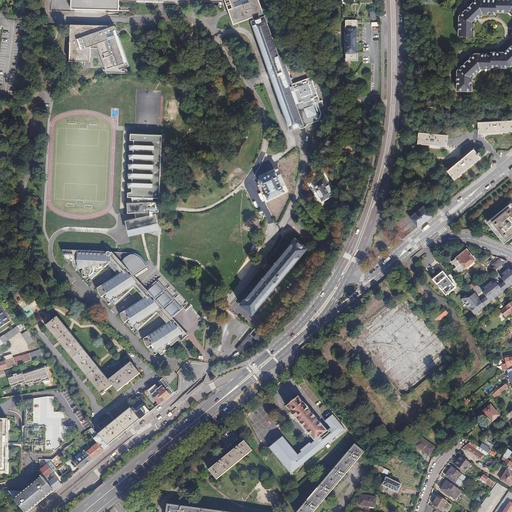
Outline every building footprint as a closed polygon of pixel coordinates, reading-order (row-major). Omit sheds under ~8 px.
[(207,2),(224,2),(223,0),(70,0),(71,9),(116,10),(117,10),(119,10),(119,0),(146,0),(161,0),(163,0),(162,0),(189,0),(189,1),(207,2)] [(238,25),(256,17),(267,13),(261,0),(228,0),(229,0),(238,25)] [(511,15),(511,0),(496,0),(497,0),(479,0),(479,1),(478,1),(477,2),(475,0),(473,3),(474,3),(464,13),(463,12),(461,15),(462,16),(461,18),(461,19),(460,19),(460,37),(475,37),(475,31),(474,31),(474,28),(475,28),(475,24),(483,16),(488,16),(488,15),(491,15),(497,15),(497,13),(503,13),(505,12),(506,13),(510,13),(511,15)] [(267,13),(256,17),(252,21),(251,21),(262,52),(263,55),(266,63),(269,72),(268,73),(269,75),(270,77),(271,77),(289,129),(298,126),(306,123),(306,124),(309,123),(318,120),(317,119),(319,118),(320,119),(322,116),(321,115),(322,114),(318,104),(320,103),(311,77),(292,84),(280,51),(268,17),(265,18),(264,16),(267,13)] [(355,24),(355,20),(345,20),(346,61),(356,60),(356,57),(357,56),(357,52),(356,52),(355,27),(357,28),(357,24),(355,24)] [(106,26),(70,25),(69,60),(78,61),(90,61),(90,48),(98,47),(104,67),(105,69),(106,71),(107,72),(117,73),(115,70),(127,66),(118,36),(115,37),(114,34),(113,30),(114,30),(115,29),(114,27),(114,26),(113,26),(107,28),(106,26)] [(511,46),(504,54),(504,53),(502,53),(501,54),(500,54),(500,53),(492,53),(492,56),(488,56),(488,55),(478,55),(476,57),(474,55),(472,58),(463,68),(462,67),(459,70),(461,72),(460,74),(459,74),(458,91),(474,92),(474,86),(473,85),(473,83),(474,82),(474,79),(482,70),(486,70),(487,69),(488,69),(489,70),(492,70),(492,68),(497,69),(497,68),(499,68),(500,69),(509,68),(511,68),(511,66),(511,46)] [(477,122),(477,129),(477,133),(492,132),(511,132),(511,120),(477,122)] [(448,135),(447,139),(477,129),(477,122),(448,132),(448,135)] [(447,146),(447,139),(448,135),(418,132),(418,143),(447,146)] [(474,150),(462,159),(459,161),(447,171),(454,179),(480,158),(474,150)] [(232,180),(237,186),(249,174),(243,169),(232,180)] [(274,172),(257,180),(259,185),(257,187),(262,197),(265,196),(267,201),(284,193),(274,172)] [(324,177),(312,184),(320,197),(323,196),(325,194),(327,197),(333,194),(324,177)] [(511,205),(509,207),(508,206),(491,219),(492,221),(489,223),(502,239),(505,237),(506,239),(511,234),(511,205)] [(410,218),(417,227),(431,216),(423,207),(410,218)] [(246,309),(252,314),(259,305),(271,292),(307,249),(301,244),(295,239),(269,269),(258,282),(247,295),(240,304),(243,307),(246,309)] [(144,261),(141,257),(138,255),(136,254),(133,253),(132,253),(63,249),(65,255),(66,258),(68,259),(72,259),(72,260),(72,262),(74,267),(76,269),(82,268),(85,267),(86,275),(87,274),(91,278),(110,261),(115,267),(120,272),(116,275),(97,287),(99,293),(101,297),(105,294),(106,295),(110,300),(111,300),(114,304),(133,287),(143,298),(120,313),(121,316),(121,318),(124,322),(129,320),(130,321),(131,323),(133,326),(134,325),(138,330),(156,313),(161,318),(166,323),(163,326),(143,339),(144,344),(147,348),(152,345),(153,346),(156,352),(157,352),(161,355),(173,344),(177,340),(174,335),(175,333),(176,334),(179,331),(181,329),(171,318),(183,307),(182,307),(175,298),(174,297),(167,289),(166,288),(158,279),(146,289),(143,285),(135,277),(137,276),(149,269),(144,261)] [(475,260),(466,249),(455,258),(455,259),(452,262),(455,267),(452,269),(456,275),(463,269),(464,270),(475,260)] [(507,261),(501,259),(494,265),(496,270),(507,261)] [(504,290),(511,282),(511,268),(511,269),(509,267),(502,273),(504,275),(502,277),(504,280),(499,285),(496,281),(494,283),(492,281),(484,288),(486,290),(483,292),(487,296),(481,300),(475,293),(469,298),(467,295),(462,300),(464,303),(465,302),(468,305),(467,306),(469,309),(470,308),(476,314),(486,306),(491,301),(503,290),(504,290)] [(442,271),(432,279),(438,286),(438,285),(440,288),(440,289),(445,296),(456,287),(451,282),(448,284),(446,283),(448,281),(447,279),(445,280),(443,279),(446,276),(442,271)] [(511,303),(511,302),(505,307),(505,308),(500,312),(505,319),(510,315),(511,316),(511,303)] [(0,308),(0,327),(9,321),(0,308)] [(448,314),(443,308),(433,316),(438,322),(448,314)] [(56,317),(45,326),(102,395),(105,392),(105,391),(112,385),(117,391),(140,373),(131,362),(109,380),(56,317)] [(20,332),(16,326),(4,335),(7,340),(20,332)] [(174,335),(177,340),(178,339),(180,342),(185,338),(187,335),(181,329),(179,331),(176,334),(175,333),(174,335)] [(34,340),(28,330),(22,334),(28,344),(34,340)] [(254,338),(257,334),(254,331),(237,350),(242,355),(259,342),(254,338)] [(258,333),(257,334),(254,338),(259,342),(264,338),(258,333)] [(0,370),(45,356),(40,349),(20,357),(20,356),(12,358),(11,355),(3,357),(5,361),(0,362),(0,370)] [(21,374),(6,379),(9,387),(24,381),(25,385),(32,382),(33,384),(40,381),(41,383),(50,380),(45,367),(22,375),(21,374)] [(174,392),(162,378),(158,381),(161,385),(160,386),(157,382),(147,390),(159,404),(174,392)] [(505,383),(492,394),(495,397),(507,386),(505,383)] [(48,397),(25,401),(24,446),(32,446),(32,454),(52,455),(61,447),(65,413),(55,413),(55,397),(48,397)] [(140,404),(133,411),(140,419),(140,420),(150,412),(145,405),(143,407),(140,404)] [(500,415),(491,405),(484,411),(493,421),(500,415)] [(101,431),(98,434),(108,445),(111,442),(140,419),(133,411),(130,408),(111,423),(106,418),(101,423),(105,428),(101,431)] [(331,428),(312,444),(303,452),(299,455),(288,442),(275,453),(292,474),(345,429),(333,415),(325,421),(331,428)] [(95,437),(98,434),(96,431),(96,432),(92,428),(90,430),(95,437)] [(80,469),(108,446),(108,445),(98,434),(95,437),(94,438),(99,444),(93,449),(93,448),(81,458),(81,459),(76,464),(80,469)] [(270,447),(275,453),(288,442),(283,436),(270,447)] [(435,447),(422,438),(416,447),(429,455),(435,447)] [(485,440),(482,444),(490,449),(493,445),(485,440)] [(253,450),(245,441),(208,471),(216,480),(253,450)] [(470,442),(463,448),(481,459),(484,454),(483,454),(484,453),(488,455),(489,454),(488,454),(480,448),(477,446),(470,442)] [(303,452),(312,444),(310,443),(301,450),(303,452)] [(355,443),(305,504),(314,511),(317,508),(319,506),(328,495),(330,496),(333,492),(331,491),(342,478),(344,479),(347,476),(345,474),(357,460),(361,463),(363,461),(359,457),(364,451),(355,443)] [(482,444),(480,448),(488,454),(490,451),(490,449),(482,444)] [(511,469),(511,461),(508,459),(511,452),(507,449),(503,456),(507,458),(505,462),(504,464),(511,469)] [(70,456),(65,450),(61,453),(66,459),(70,456)] [(464,473),(471,464),(464,459),(461,455),(458,460),(460,462),(456,467),(464,473)] [(50,462),(47,464),(53,471),(55,469),(50,462)] [(52,487),(54,491),(62,485),(57,479),(55,477),(54,476),(51,479),(52,480),(50,481),(47,477),(53,472),(53,471),(47,464),(42,468),(38,471),(41,474),(52,487)] [(392,472),(376,464),(374,468),(389,476),(392,472)] [(461,474),(452,467),(446,476),(455,483),(461,474)] [(511,484),(511,473),(508,471),(501,481),(510,487),(511,484)] [(40,476),(33,482),(37,487),(33,490),(38,496),(44,491),(45,492),(52,487),(41,474),(39,475),(40,476)] [(497,485),(495,484),(485,476),(482,480),(485,482),(484,483),(486,485),(487,483),(494,489),(497,485)] [(401,486),(386,478),(382,485),(388,489),(387,491),(390,492),(391,490),(397,494),(401,486)] [(455,499),(461,491),(446,481),(440,489),(442,490),(441,491),(452,498),(453,498),(455,499)] [(24,510),(25,511),(28,511),(54,491),(52,487),(45,492),(44,491),(38,496),(33,490),(37,487),(33,482),(23,491),(20,494),(29,505),(24,510)] [(485,511),(504,487),(499,483),(497,485),(494,489),(491,493),(476,511),(485,511)] [(503,511),(508,506),(511,499),(511,492),(510,491),(495,511),(503,511)] [(15,497),(14,498),(24,510),(29,505),(20,494),(15,497)] [(376,497),(361,495),(359,505),(375,507),(376,497)] [(447,501),(438,496),(433,505),(442,510),(442,509),(447,511),(451,505),(446,502),(447,501)]
